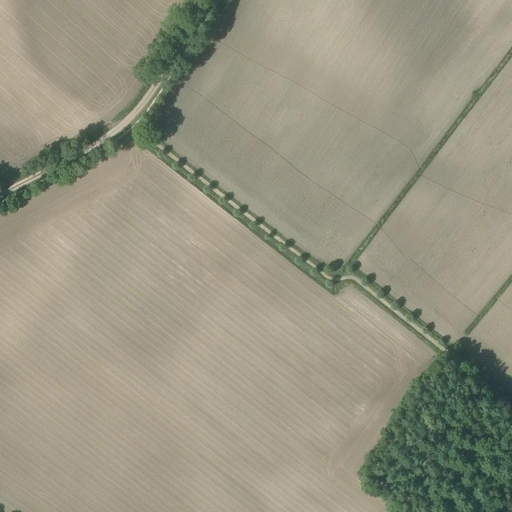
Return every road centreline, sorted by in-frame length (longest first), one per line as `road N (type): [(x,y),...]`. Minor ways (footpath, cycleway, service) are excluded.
road 1 (track): [(127,123),(211,0)]
road 2 (track): [(0,194),(127,123)]
